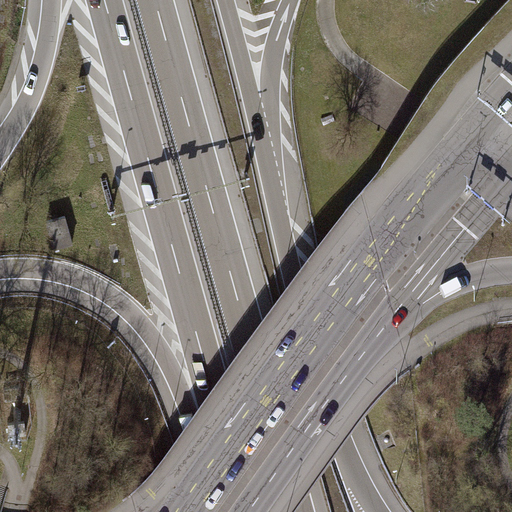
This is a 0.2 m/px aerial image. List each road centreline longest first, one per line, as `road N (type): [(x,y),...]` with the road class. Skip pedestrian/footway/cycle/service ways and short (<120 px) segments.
road 1 (motorway): [(298,511),(157,0)]
road 2 (primary): [(471,141),(378,250),(195,511)]
road 3 (motorway): [(103,0),(217,424)]
road 4 (motorway): [(362,488),(329,400),(270,180)]
road 5 (motorway): [(0,274),(53,274),(109,298),(217,424)]
road 6 (primary): [(250,511),(407,300)]
road 7 (motorway): [(270,180),(227,0)]
road 8 (motorway): [(270,180),(272,71),(292,0)]
road 9 (motorway): [(50,0),(35,77),(0,145)]
road 10 (primary): [(407,300),(497,189)]
